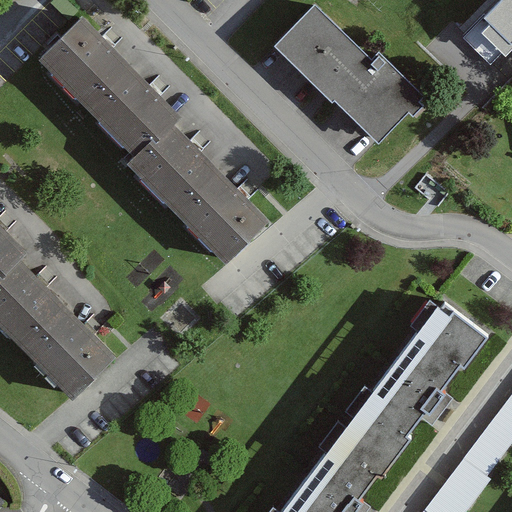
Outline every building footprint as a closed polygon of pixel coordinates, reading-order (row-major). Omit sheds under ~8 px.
[(67,0),(52,0),(51,1),(68,19),(77,10),(67,0)] [(511,34),(511,0),(490,0),(473,18),(480,25),(472,33),(497,58),(511,43),(511,36),(511,34)] [(373,57),(315,2),(274,44),(333,100),(335,97),(378,139),(408,108),(413,113),(424,101),(419,97),(422,93),(378,51),(373,57)] [(245,239),(269,215),(251,197),(177,123),(183,117),(82,16),(40,57),(136,152),(127,161),(225,259),(245,239)] [(92,374),(117,350),(103,336),(24,257),(31,251),(0,220),(0,320),(73,393),(92,374)] [(485,332),(442,300),(282,511),(365,511),(371,504),(361,497),(422,416),(432,423),(452,396),(443,389),(485,332)] [(459,511),(511,443),(511,391),(419,511),(459,511)]
